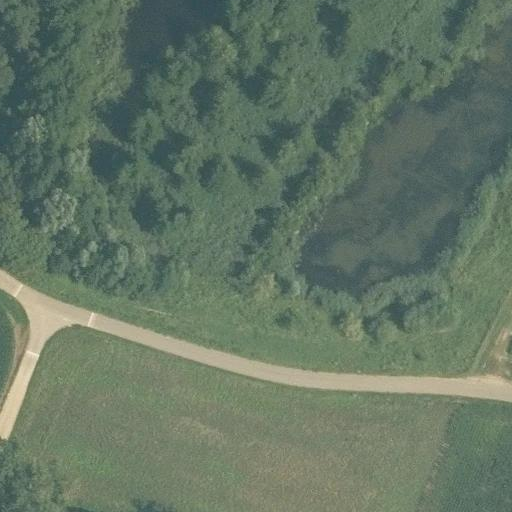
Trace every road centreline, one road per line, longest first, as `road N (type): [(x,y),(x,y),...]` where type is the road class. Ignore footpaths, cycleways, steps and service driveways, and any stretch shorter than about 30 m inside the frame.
road 1 (unclassified): [(511,398),(215,366),(48,312),(0,277)]
road 2 (track): [(0,448),(48,312)]
